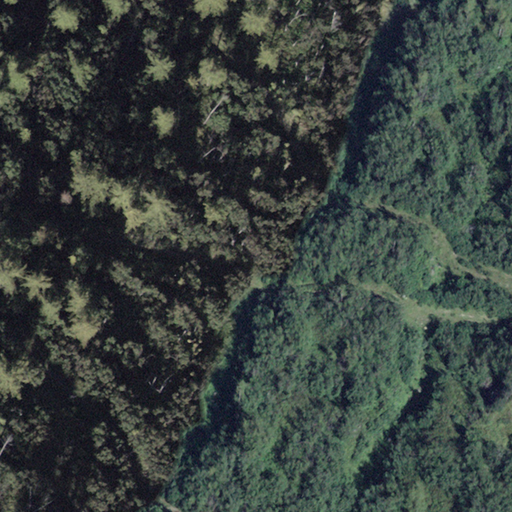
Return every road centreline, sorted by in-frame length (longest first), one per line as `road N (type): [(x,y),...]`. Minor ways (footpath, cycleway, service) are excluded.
road 1 (track): [(0,204),(219,264),(258,283),(485,317),(511,314)]
road 2 (track): [(511,284),(375,206),(333,194),(261,89),(178,0)]
road 3 (track): [(180,511),(138,485),(100,417),(0,310)]
